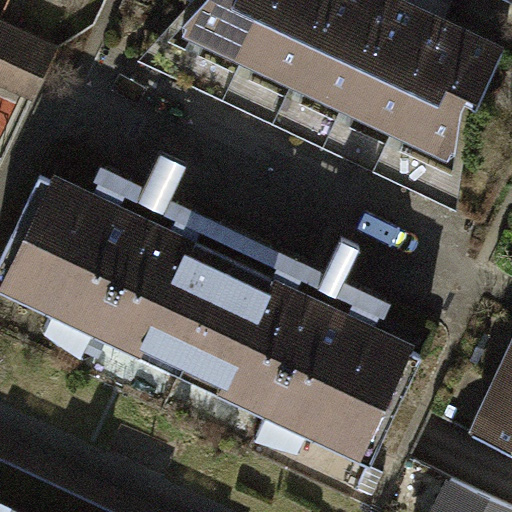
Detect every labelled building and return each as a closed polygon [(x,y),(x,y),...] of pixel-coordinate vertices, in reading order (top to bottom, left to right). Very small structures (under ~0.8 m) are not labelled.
[(236,54),(261,0),(195,0),(177,20),(180,22),(178,27),(236,54)] [(286,77),(322,0),(261,0),(236,54),(286,77)] [(336,101),(383,0),(322,0),(286,77),(336,101)] [(436,20),(392,0),(383,0),(336,101),(386,125),(436,20)] [(496,49),(436,20),(386,125),(443,152),(445,147),(449,148),(455,106),(458,99),(469,104),(496,49)] [(48,47),(0,24),(0,57),(35,74),(48,47)] [(0,98),(0,145),(18,106),(0,98)] [(147,180),(104,159),(93,183),(57,166),(53,173),(44,168),(0,258),(0,282),(371,461),(424,351),(413,346),(418,335),(383,318),(393,295),(346,273),(363,237),(343,228),(325,265),(173,192),(189,158),(164,146),(147,180)] [(511,328),(490,375),(511,384),(511,328)] [(511,449),(511,384),(490,375),(466,427),(511,449)] [(0,454),(123,511),(175,511),(0,429),(0,454)] [(511,511),(511,504),(444,472),(425,511),(511,511)] [(76,511),(41,511),(0,492),(0,511),(93,511),(80,505),(76,511)]
